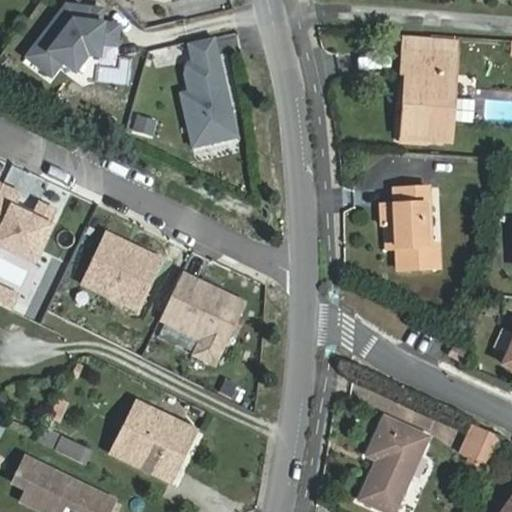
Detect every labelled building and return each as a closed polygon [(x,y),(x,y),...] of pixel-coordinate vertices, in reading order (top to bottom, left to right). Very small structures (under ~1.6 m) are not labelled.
[(66,5),(26,58),(50,76),(60,62),(72,71),(83,56),(98,57),(99,44),(118,45),(118,31),(111,25),(101,24),(101,15),(93,8),(86,8),(86,12),(78,11),(78,6),(66,5)] [(228,113),(234,112),(217,36),(192,42),(196,59),(190,60),(188,73),(192,90),(183,92),(195,145),(234,137),(228,113)] [(404,40),(403,60),(456,64),(457,44),(404,40)] [(456,64),(403,60),(402,74),(406,75),(402,132),(451,135),(452,126),(453,103),(456,64)] [(478,105),(453,103),(452,126),(477,128),(478,105)] [(234,137),(239,135),(234,112),(228,113),(234,137)] [(141,118),(137,132),(152,136),(156,122),(141,118)] [(394,226),(395,251),(397,271),(440,269),(439,245),(426,246),(425,204),(430,204),(429,188),(392,190),(393,205),(380,206),(382,226),(394,226)] [(161,261),(106,234),(82,285),(137,311),(161,261)] [(245,304),(182,274),(159,321),(202,341),(194,356),(215,366),(245,304)] [(462,362),(468,354),(452,343),(446,352),(462,362)] [(511,343),(502,366),(511,370),(511,343)] [(66,402),(57,398),(48,416),(57,421),(66,402)] [(111,454),(171,482),(197,433),(138,404),(111,454)] [(376,462),(359,501),(382,511),(396,511),(430,438),(385,417),(366,457),(376,462)] [(490,468),(503,440),(475,427),(462,455),(490,468)] [(60,435),(53,449),(83,464),(90,450),(60,435)] [(69,506),(65,511),(108,511),(113,501),(25,458),(14,482),(27,489),(21,501),(44,511),(45,511),(53,498),(69,506)] [(511,511),(511,499),(503,511),(511,511)]
